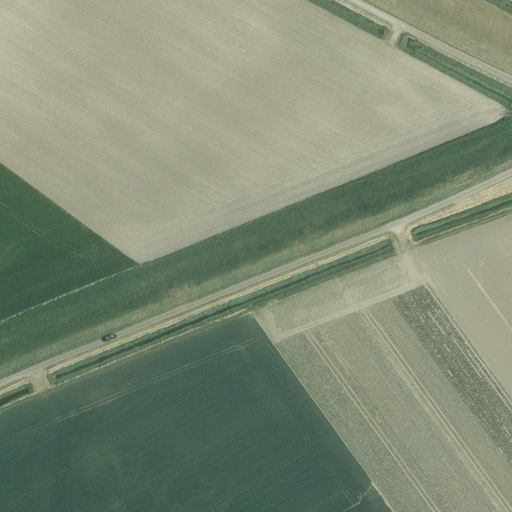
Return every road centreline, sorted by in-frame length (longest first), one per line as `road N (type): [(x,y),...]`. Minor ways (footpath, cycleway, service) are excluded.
road 1 (unclassified): [(511,170),(0,384)]
road 2 (unclassified): [(511,81),(344,0)]
